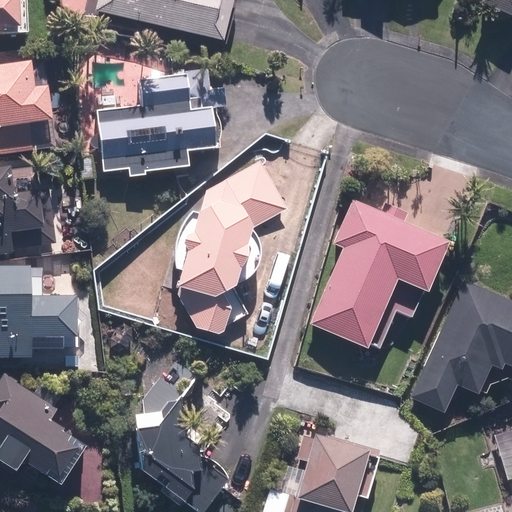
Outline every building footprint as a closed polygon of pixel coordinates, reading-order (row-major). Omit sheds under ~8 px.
[(0,0),(0,31),(25,32),(25,0),(0,0)] [(98,0),(96,12),(226,41),(235,0),(98,0)] [(511,0),(479,0),(479,1),(511,15),(511,0)] [(0,155),(39,153),(37,120),(55,119),(52,84),(38,85),(36,61),(0,63),(0,155)] [(142,103),(97,104),(98,172),(128,171),(128,177),(149,176),(148,169),(190,168),(190,150),(216,149),(215,105),(192,106),(191,84),(142,85),(142,103)] [(0,254),(56,250),(51,187),(35,188),(33,165),(13,167),(13,163),(0,164),(0,254)] [(341,246),(309,322),(380,352),(397,312),(412,319),(424,289),(430,291),(453,237),(393,211),(396,205),(382,199),(379,207),(350,195),(330,241),(341,246)] [(203,212),(197,210),(195,211),(194,212),(193,214),(191,215),(190,216),(189,218),(188,219),(186,221),(185,222),(184,224),(183,225),(183,227),(182,228),(181,230),(180,232),(180,234),(179,235),(178,237),(178,239),(178,241),(177,243),(177,244),(177,246),(177,248),(177,250),(177,252),(177,254),(177,256),(177,257),(177,259),(178,261),(178,263),(179,265),(179,266),(180,268),(186,270),(178,298),(198,328),(219,333),(250,313),(236,293),(240,280),(242,279),(243,279),(245,278),(246,277),(248,277),(249,276),(250,275),(252,274),(253,272),(254,271),(255,270),(256,269),(257,267),(258,266),(259,264),(259,263),(260,261),(260,260),(261,258),(261,256),(261,255),(261,253),(261,251),(261,250),(261,248),(260,246),(260,245),(260,243),(259,242),(258,240),(257,239),(257,237),(256,236),(255,235),(254,233),(255,227),(285,208),(251,197),(236,207),(207,199),(203,212)] [(0,357),(36,358),(37,335),(78,336),(80,295),(45,293),(46,265),(0,263),(0,357)] [(511,300),(464,279),(411,398),(445,413),(458,384),(481,395),(494,364),(503,368),(505,364),(511,366),(511,300)] [(0,458),(20,471),(24,463),(64,487),(93,438),(52,414),(64,392),(41,379),(36,388),(5,370),(0,378),(0,458)] [(185,435),(184,395),(161,377),(131,414),(137,464),(197,511),(205,511),(235,474),(185,435)] [(511,426),(489,436),(507,481),(511,479),(511,426)] [(351,511),(370,447),(315,431),(314,437),(304,434),(297,459),(307,462),(297,497),(351,511)] [(282,511),(287,496),(265,489),(258,511),(282,511)]
